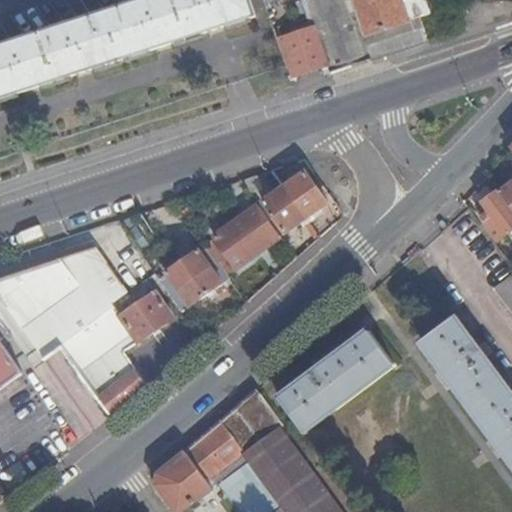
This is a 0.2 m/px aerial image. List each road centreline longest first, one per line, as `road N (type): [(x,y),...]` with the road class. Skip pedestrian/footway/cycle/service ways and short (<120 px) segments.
road 1 (primary): [(253,343),(347,236),(364,209),(366,183),(342,141),(268,131)]
road 2 (primary): [(268,131),(0,219)]
road 3 (primary): [(253,343),(411,204)]
road 4 (primary): [(114,456),(253,343)]
road 5 (residential): [(411,204),(511,338)]
road 6 (primary): [(421,78),(268,131)]
road 7 (primary): [(421,78),(396,99),(388,137),(396,152),(418,163),(456,161)]
